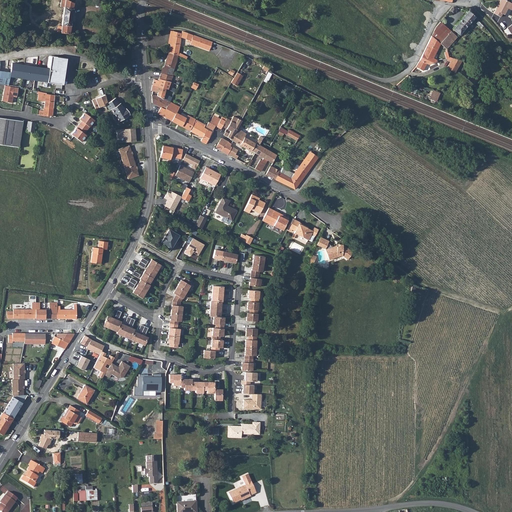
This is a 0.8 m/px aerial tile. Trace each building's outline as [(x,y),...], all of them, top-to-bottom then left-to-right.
[(69,33),(72,8),(73,3),(64,0),(64,7),(61,28),(60,32),(69,33)] [(509,8),(511,9),(511,8),(511,3),(506,0),(501,0),(494,13),(501,17),(503,13),(505,14),(509,8)] [(475,16),(468,10),(461,17),(462,17),(457,22),(452,28),(459,34),(464,28),(468,23),(475,16)] [(434,29),(431,35),(440,43),(446,48),(456,36),(439,21),(434,27),(434,29)] [(170,43),(169,52),(177,54),(179,44),(180,39),(180,38),(180,37),(190,40),(192,34),(182,31),(181,31),(180,33),(172,30),(170,41),(170,43)] [(190,40),(190,42),(197,44),(196,45),(208,49),(211,41),(192,34),(190,40)] [(419,60),(415,67),(423,70),(426,63),(429,64),(438,59),(436,59),(433,57),(440,43),(431,35),(426,44),(419,60)] [(162,67),(160,73),(170,75),(176,61),(177,54),(169,52),(167,56),(163,67),(162,67)] [(0,83),(35,89),(37,80),(38,81),(47,82),(61,84),(65,58),(50,56),(49,69),(11,63),(10,72),(0,70),(0,83)] [(243,64),(249,67),(253,59),(247,56),(243,64)] [(448,56),(446,58),(450,61),(446,67),(455,72),(462,60),(449,56),(448,56)] [(233,78),(230,82),(236,85),(242,75),(236,72),(233,78)] [(160,81),(158,87),(166,89),(167,89),(172,76),(170,75),(160,73),(158,79),(160,79),(160,81)] [(153,79),(150,91),(152,91),(157,93),(158,87),(160,81),(158,80),(153,79)] [(18,88),(5,85),(1,100),(11,103),(13,96),(16,97),(18,88)] [(157,93),(156,96),(162,98),(166,89),(158,87),(157,93)] [(430,98),(438,102),(441,92),(434,89),(430,98)] [(37,93),(38,94),(37,100),(40,100),(41,100),(44,101),(43,108),(53,108),(54,95),(37,92),(37,93)] [(106,101),(104,93),(91,99),(95,108),(98,107),(98,106),(103,104),(103,102),(106,101)] [(151,95),(150,94),(151,103),(160,107),(165,109),(169,101),(162,98),(156,96),(151,95)] [(110,111),(111,111),(118,123),(129,116),(126,110),(124,111),(120,104),(119,105),(115,99),(106,105),(110,111)] [(165,109),(161,116),(171,121),(175,113),(179,107),(174,104),(175,102),(172,100),(171,102),(169,101),(165,109)] [(52,116),(53,108),(43,108),(43,111),(39,110),(39,111),(38,115),(52,116)] [(71,135),(81,142),(86,135),(84,134),(94,120),(84,113),(79,120),(81,121),(71,135)] [(175,113),(171,121),(190,130),(194,122),(193,122),(194,120),(193,119),(192,119),(191,120),(179,114),(175,113)] [(208,122),(205,126),(207,127),(212,130),(213,128),(215,125),(216,126),(220,118),(213,115),(209,122),(208,122)] [(224,130),(223,135),(230,139),(236,127),(241,120),(231,115),(229,120),(228,123),(224,130)] [(0,144),(18,147),(22,121),(0,117),(0,144)] [(33,133),(34,123),(27,122),(25,132),(33,133)] [(190,131),(202,137),(206,129),(195,123),(190,131)] [(230,143),(226,154),(235,159),(237,155),(234,153),(239,144),(245,148),(249,150),(246,157),(250,159),(254,152),(255,150),(258,145),(263,138),(259,136),(255,143),(244,136),(245,133),(236,127),(230,139),(232,140),(230,143)] [(136,141),(135,128),(116,129),(117,137),(124,137),(125,142),(136,141)] [(300,135),(289,129),(288,131),(282,128),(280,131),(298,140),(300,135)] [(202,137),(200,141),(205,144),(211,132),(206,129),(202,137)] [(221,137),(215,147),(220,150),(222,151),(226,154),(230,143),(227,141),(221,137)] [(119,148),(124,163),(135,160),(130,145),(119,148)] [(162,145),(159,157),(169,159),(170,156),(179,158),(181,149),(162,145)] [(255,150),(254,152),(258,155),(271,162),(275,155),(267,150),(258,145),(255,150)] [(279,171),(275,179),(294,188),(302,178),(306,171),(317,156),(309,151),(293,173),(281,167),(279,171)] [(187,153),(183,160),(190,163),(193,157),(187,153)] [(129,178),(140,174),(135,160),(124,163),(129,178)] [(194,171),(180,164),(175,175),(189,182),(194,171)] [(269,166),(265,174),(275,179),(279,171),(273,168),(269,166)] [(197,180),(212,187),(218,176),(212,173),(212,174),(207,172),(207,171),(203,169),(197,180)] [(190,189),(186,187),(181,197),(188,201),(191,195),(188,193),(190,189)] [(181,197),(171,191),(170,193),(167,191),(164,198),(167,200),(164,206),(174,211),(181,197)] [(258,200),(255,199),(256,197),(251,194),(243,211),(248,213),(250,209),(258,214),(264,203),(258,200)] [(222,197),(214,212),(223,217),(230,220),(231,221),(236,210),(228,206),(226,205),(228,200),(222,197)] [(274,211),(267,223),(273,226),(274,225),(282,230),(287,220),(278,216),(279,214),(274,211)] [(199,215),(194,225),(201,228),(206,218),(199,215)] [(314,236),(318,230),(314,228),(312,231),(302,226),(303,225),(299,223),(299,222),(292,219),(287,228),(294,231),(293,233),(307,240),(310,234),(314,236)] [(163,237),(160,243),(170,249),(178,236),(167,230),(163,237)] [(238,239),(249,244),(252,238),(245,235),(244,236),(241,234),(238,239)] [(188,236),(184,242),(188,244),(183,252),(190,256),(192,252),(197,255),(203,244),(188,236)] [(328,240),(319,236),(315,244),(324,248),(324,249),(328,259),(333,258),(332,256),(335,255),(340,255),(341,255),(347,259),(352,251),(343,245),(342,245),(342,244),(338,244),(338,245),(336,246),(336,245),(330,247),(329,245),(328,244),(327,243),(328,240)] [(98,240),(97,247),(102,248),(107,249),(107,242),(98,240)] [(100,263),(102,248),(97,247),(93,247),(91,262),(100,263)] [(213,249),(211,257),(216,258),(219,259),(221,251),(213,249)] [(226,261),(228,253),(221,251),(219,259),(223,260),(226,261)] [(234,262),(236,254),(228,253),(226,261),(230,261),(234,262)] [(253,255),(251,262),(262,264),(263,256),(253,255)] [(160,264),(151,259),(147,266),(156,271),(160,264)] [(251,262),(250,273),(257,275),(258,271),(260,271),(262,264),(251,262)] [(147,266),(143,272),(152,278),(156,271),(147,266)] [(143,272),(139,279),(140,279),(148,284),(152,278),(143,272)] [(258,286),(259,279),(257,278),(257,275),(250,273),(248,285),(258,286)] [(180,279),(176,286),(185,291),(191,281),(184,278),(182,281),(180,279)] [(136,286),(145,291),(149,285),(148,284),(140,279),(136,286)] [(222,286),(211,285),(211,293),(221,294),(222,286)] [(132,292),(141,298),(145,291),(136,286),(132,292)] [(171,301),(179,302),(185,291),(176,286),(172,293),(175,294),(171,301)] [(258,290),(247,290),(247,297),(249,297),(249,301),(257,302),(258,290)] [(210,300),(220,301),(221,301),(221,294),(211,293),(210,300)] [(209,308),(219,309),(220,305),(220,301),(210,300),(209,300),(209,308)] [(170,312),(180,313),(181,306),(178,305),(179,302),(171,301),(170,312)] [(248,312),(256,313),(257,302),(249,301),(246,301),(246,309),(248,309),(248,312)] [(36,318),(36,303),(32,303),(32,309),(27,309),(27,318),(36,318)] [(36,318),(45,318),(45,310),(40,309),(40,303),(36,303),(36,318)] [(45,318),(57,318),(57,310),(57,303),(49,303),(49,310),(45,310),(45,318)] [(76,318),(76,303),(73,303),(73,310),(57,310),(57,318),(76,318)] [(209,308),(208,316),(212,316),(219,316),(219,309),(209,308)] [(27,318),(27,309),(13,309),(13,311),(6,312),(7,318),(27,318)] [(170,312),(169,323),(176,324),(177,320),(179,321),(180,313),(170,312)] [(256,313),(248,312),(245,312),(245,320),(248,320),(254,321),(255,321),(256,313)] [(106,316),(102,325),(109,328),(113,318),(106,316)] [(214,327),(222,328),(223,317),(219,316),(212,316),(212,324),(215,324),(214,327)] [(120,323),(120,321),(113,318),(109,328),(116,331),(120,323)] [(120,323),(116,331),(116,333),(123,336),(127,326),(120,323)] [(176,324),(169,323),(167,335),(178,336),(178,328),(176,328),(176,324)] [(133,331),(134,329),(127,326),(123,336),(130,339),(133,331)] [(212,327),(211,339),(219,339),(219,336),(221,336),(222,328),(214,327),(212,327)] [(133,331),(130,339),(137,342),(140,334),(133,331)] [(12,341),(24,341),(24,334),(24,333),(12,333),(12,335),(9,335),(8,343),(12,343),(12,341)] [(62,348),(65,342),(68,343),(74,333),(59,333),(57,333),(57,336),(56,338),(54,337),(51,343),(62,348)] [(24,334),(24,341),(24,343),(45,344),(45,334),(24,334)] [(144,345),(147,337),(140,334),(137,342),(144,345)] [(88,337),(84,335),(83,337),(79,342),(86,347),(85,348),(99,354),(101,351),(103,345),(88,337)] [(178,336),(167,335),(166,342),(169,343),(169,346),(176,347),(178,336)] [(244,347),(255,347),(255,336),(247,335),(247,339),(244,339),(244,347)] [(211,339),(210,350),(213,350),(215,350),(218,350),(218,347),(221,347),(221,339),(219,339),(211,339)] [(244,347),(244,358),(251,358),(252,355),(254,355),(255,347),(244,347)] [(210,350),(203,349),(202,357),(213,358),(213,350),(210,350)] [(102,378),(104,375),(108,368),(104,366),(105,363),(109,365),(111,363),(114,357),(109,355),(107,358),(104,356),(105,353),(101,351),(99,354),(92,367),(100,370),(98,375),(102,378)] [(80,354),(75,366),(84,370),(89,359),(80,354)] [(240,369),(251,370),(251,358),(244,358),(243,362),(241,362),(240,369)] [(115,365),(111,363),(109,365),(108,368),(104,375),(109,378),(111,374),(117,378),(123,377),(129,366),(121,361),(117,368),(114,366),(115,365)] [(13,363),(13,379),(23,379),(24,379),(24,363),(23,363),(13,363)] [(256,371),(244,371),(244,380),(241,380),(240,384),(242,384),(250,384),(250,380),(256,380),(256,371)] [(160,392),(160,374),(138,374),(138,376),(136,376),(136,386),(133,386),(133,394),(142,395),(142,390),(155,390),(155,392),(160,392)] [(180,374),(168,374),(168,382),(172,382),(172,384),(180,385),(180,379),(180,374)] [(11,379),(12,395),(13,395),(23,395),(23,379),(13,379),(11,379)] [(191,382),(191,379),(180,379),(180,385),(180,387),(183,387),(183,389),(191,389),(191,382)] [(202,390),(202,382),(191,382),(191,389),(195,389),(195,392),(202,392),(202,390)] [(214,387),(214,382),(202,382),(202,390),(206,390),(206,392),(214,392),(214,389),(214,387)] [(83,384),(81,387),(90,393),(92,389),(83,384)] [(242,392),(251,393),(253,393),(253,384),(250,384),(242,384),(242,392)] [(90,393),(81,387),(75,397),(84,403),(90,393)] [(244,399),(243,407),(261,408),(261,393),(253,393),(251,393),(251,397),(253,397),(253,399),(244,399)] [(3,412),(2,412),(0,415),(0,433),(2,435),(27,395),(23,395),(13,395),(3,412)] [(62,417),(59,421),(70,427),(79,411),(70,406),(65,414),(66,414),(65,417),(65,418),(62,417)] [(102,418),(88,410),(85,415),(99,423),(102,418)] [(229,425),(229,436),(242,437),(242,433),(242,432),(247,432),(247,433),(260,433),(260,421),(253,421),(253,423),(242,423),(242,425),(229,425)] [(38,442),(36,445),(36,446),(43,449),(44,445),(46,444),(48,441),(47,439),(47,438),(53,438),(53,431),(41,430),(41,437),(38,437),(36,441),(38,442)] [(96,443),(97,434),(78,433),(77,442),(96,443)] [(149,484),(157,484),(156,477),(155,475),(156,473),(156,470),(155,470),(155,468),(156,468),(156,462),(155,462),(155,456),(145,457),(145,463),(145,469),(143,469),(144,475),(147,474),(147,477),(149,477),(149,484)] [(43,467),(31,460),(30,459),(27,464),(28,464),(26,468),(28,470),(25,475),(23,474),(20,478),(32,486),(35,481),(34,480),(37,475),(36,474),(38,470),(41,472),(43,467)] [(76,474),(75,483),(84,483),(84,474),(76,474)] [(227,491),(230,503),(241,500),(241,501),(249,499),(248,498),(255,496),(250,476),(243,478),(245,487),(227,491)] [(93,486),(86,487),(87,500),(98,500),(97,491),(93,490),(93,486)] [(0,502),(0,503),(0,511),(1,511),(6,511),(14,501),(16,498),(7,491),(5,494),(0,500),(0,502)] [(195,511),(195,501),(176,502),(176,511),(195,511)]
